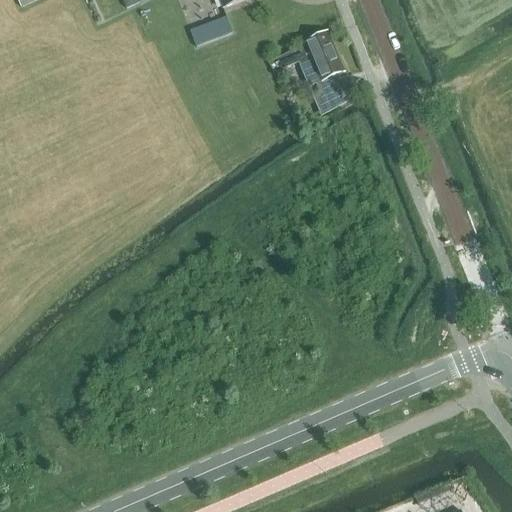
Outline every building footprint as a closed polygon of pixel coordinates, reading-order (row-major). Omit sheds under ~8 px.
[(15,0),(20,9),(39,0),(15,0)] [(121,0),(127,10),(140,4),(137,0),(121,0)] [(218,0),(222,10),(247,0),(218,0)] [(230,21),(193,32),(198,49),(235,38),(230,21)] [(298,63),(308,89),(344,74),(327,34),(268,65),(273,74),(291,67),(290,66),(298,63)] [(343,88),(321,97),(327,113),(348,101),(343,88)] [(433,493),(435,498),(454,491),(452,486),(433,493)] [(416,506),(435,498),(433,493),(414,501),(416,506)]
